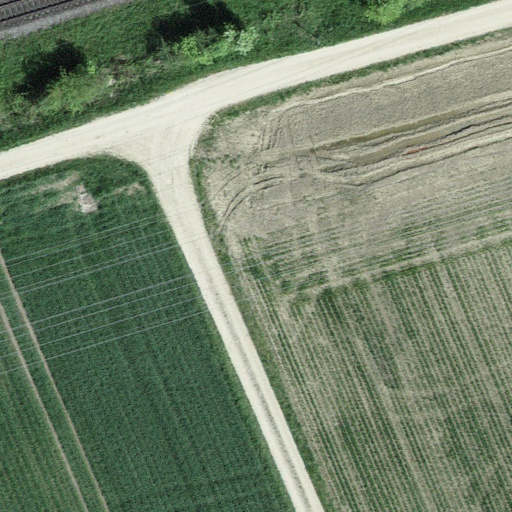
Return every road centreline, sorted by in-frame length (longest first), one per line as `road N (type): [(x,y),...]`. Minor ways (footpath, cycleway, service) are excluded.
road 1 (track): [(0,164),(511,10)]
road 2 (track): [(142,120),(308,511)]
